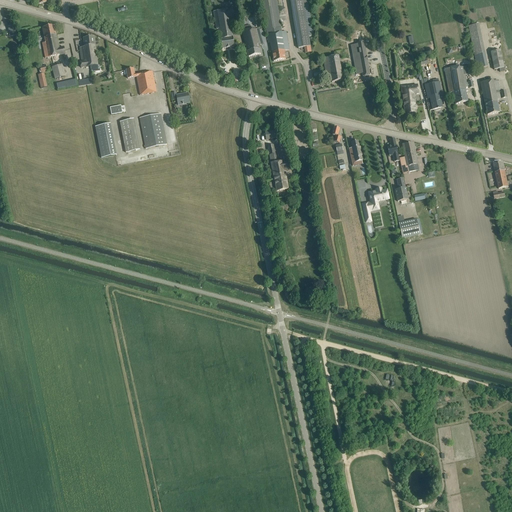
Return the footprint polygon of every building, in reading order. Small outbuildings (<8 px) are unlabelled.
[(276,0),(260,0),(267,36),(268,44),(270,43),(273,57),(274,62),(285,59),(284,50),(289,49),(286,32),(282,33),(276,0)] [(310,46),(308,37),(314,36),(308,0),(290,0),(298,48),(310,46)] [(221,44),(222,49),(234,47),(234,42),(232,29),(235,28),(234,17),(233,10),(228,10),(217,11),(216,8),(214,8),(217,29),(219,29),(221,44)] [(468,26),(475,56),(477,69),(488,66),(485,53),(479,24),(468,26)] [(45,42),(42,43),(43,46),(45,56),(45,58),(65,54),(64,48),(59,49),(56,36),(54,25),(42,28),(43,33),(45,42)] [(247,50),(249,57),(261,54),(259,45),(263,45),(260,29),(255,30),(250,30),(249,25),(241,27),(242,32),(247,50)] [(80,62),(81,68),(91,66),(92,70),(98,69),(93,36),(83,38),(85,47),(80,48),(82,62),(80,62)] [(351,45),(354,62),(367,59),(364,43),(351,45)] [(501,50),(491,52),(494,68),(494,70),(499,69),(500,72),(505,71),(502,59),(501,50)] [(323,58),(325,69),(330,68),(329,66),(340,64),(339,56),(334,57),(323,58)] [(367,59),(354,62),(355,70),(356,75),(362,73),(363,77),(370,75),(367,59)] [(330,68),(325,69),(327,77),(331,76),(332,82),(343,80),(340,64),(329,66),(330,68)] [(62,65),(52,67),(55,79),(65,76),(62,65)] [(466,75),(468,75),(466,67),(458,68),(458,67),(444,69),(449,93),(453,92),(454,100),(455,105),(468,102),(467,97),(465,88),(469,87),(469,88),(473,88),(472,82),(468,82),(468,83),(467,83),(466,75)] [(126,70),(127,75),(128,79),(136,77),(140,95),(156,92),(152,71),(146,73),(146,72),(135,74),(134,69),(126,70)] [(44,74),(38,75),(41,88),(47,87),(44,74)] [(428,79),(423,80),(430,111),(442,108),(441,104),(444,104),(439,82),(429,85),(428,79)] [(501,99),(500,94),(499,91),(500,90),(498,80),(493,81),(493,80),(480,83),(484,103),(485,103),(487,115),(500,113),(497,102),(497,100),(501,99)] [(406,86),(401,87),(404,107),(405,115),(416,114),(415,103),(414,95),(419,94),(418,85),(410,86),(406,86)] [(172,93),(173,100),(177,100),(178,106),(190,103),(188,94),(183,94),(184,95),(181,96),(180,95),(176,96),(176,93),(172,93)] [(158,104),(145,107),(147,113),(159,110),(158,104)] [(120,106),(110,109),(112,115),(122,113),(120,106)] [(161,114),(139,118),(145,146),(144,146),(144,148),(146,148),(146,149),(168,145),(161,114)] [(140,150),(138,142),(134,119),(119,122),(125,153),(140,150)] [(110,124),(95,127),(101,158),(116,155),(110,124)] [(334,142),(340,143),(341,137),(338,137),(340,129),(334,127),(332,133),(333,135),(335,136),(334,142)] [(277,130),(265,133),(266,140),(278,138),(277,130)] [(391,146),(387,147),(388,153),(392,152),(393,155),(394,162),(399,161),(395,138),(390,139),(391,146)] [(349,150),(352,163),(362,161),(358,141),(351,143),(353,149),(349,150)] [(405,157),(400,158),(403,174),(409,172),(416,171),(414,165),(418,164),(413,143),(403,145),(405,157)] [(335,145),(338,155),(344,154),(341,144),(335,145)] [(267,146),(269,155),(277,191),(288,189),(286,177),(289,176),(288,171),(289,171),(288,161),(275,162),(274,154),(276,154),(274,145),(267,146)] [(508,187),(504,167),(503,162),(493,162),(494,167),(499,189),(508,187)] [(398,202),(408,200),(408,202),(414,201),(411,187),(405,188),(403,179),(397,180),(399,189),(395,190),(398,202)] [(371,203),(362,204),(366,219),(370,218),(369,212),(371,211),(379,209),(378,206),(377,202),(389,199),(387,190),(382,191),(382,188),(376,190),(376,191),(369,193),(371,203)] [(399,223),(402,239),(420,235),(417,219),(399,223)]
